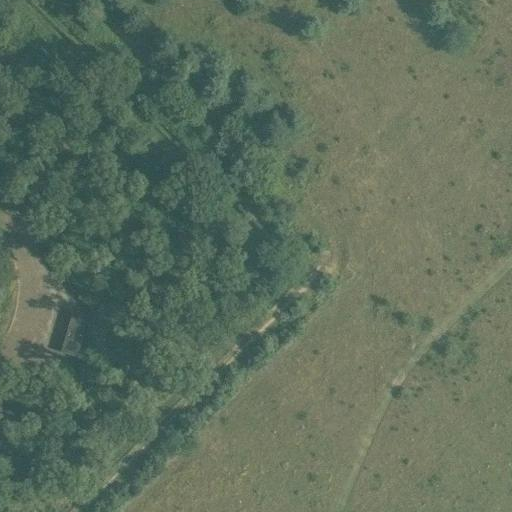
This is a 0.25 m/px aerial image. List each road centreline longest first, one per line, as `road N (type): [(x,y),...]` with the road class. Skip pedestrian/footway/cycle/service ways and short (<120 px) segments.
road 1 (track): [(338,511),(398,381),(511,261)]
road 2 (unclassified): [(0,363),(28,334),(37,273),(0,206)]
